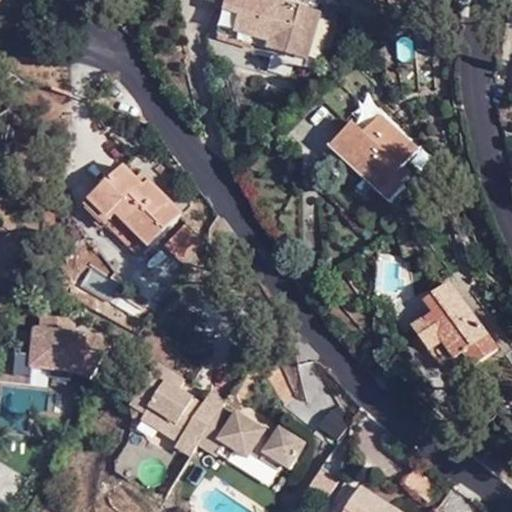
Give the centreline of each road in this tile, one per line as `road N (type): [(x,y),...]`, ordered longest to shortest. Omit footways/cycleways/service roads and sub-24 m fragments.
road 1 (unclassified): [(0,51),(54,36),(89,47),(177,131),(303,311),(353,366),(511,502)]
road 2 (residential): [(485,0),(487,115),(511,203)]
